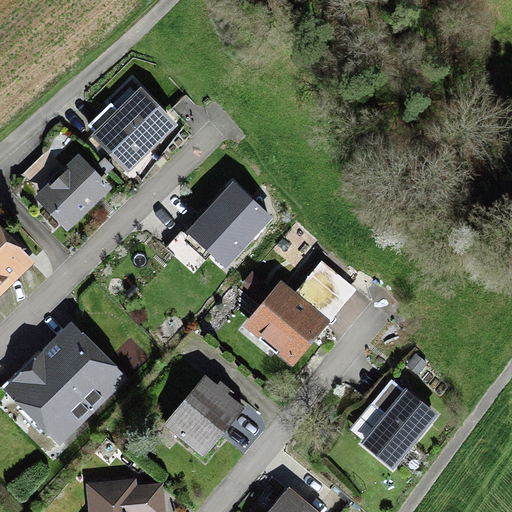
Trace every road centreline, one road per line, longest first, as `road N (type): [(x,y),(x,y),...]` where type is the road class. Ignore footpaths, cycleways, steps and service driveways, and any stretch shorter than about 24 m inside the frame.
road 1 (residential): [(0,341),(221,126)]
road 2 (residential): [(382,304),(209,511)]
